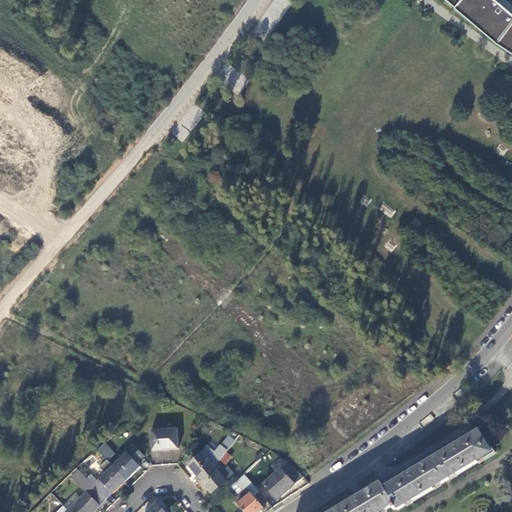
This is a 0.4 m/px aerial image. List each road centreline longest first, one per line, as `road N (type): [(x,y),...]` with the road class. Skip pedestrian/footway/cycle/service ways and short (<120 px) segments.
road 1 (residential): [(0,313),(255,0)]
road 2 (tertiary): [(511,324),(422,413),(290,511)]
